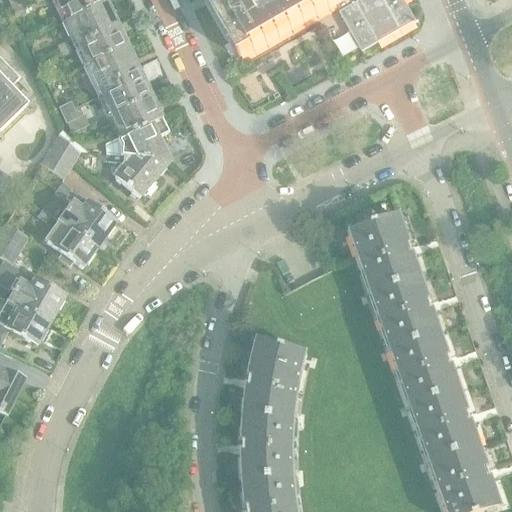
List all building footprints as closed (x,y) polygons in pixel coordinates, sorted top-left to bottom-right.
[(22,7),(18,0),(12,0),(8,2),(13,11),(22,7)] [(104,3),(102,0),(54,0),(65,23),(104,3)] [(209,0),(211,3),(208,5),(208,6),(207,7),(228,43),(230,43),(239,59),(241,58),(340,1),(346,10),(340,14),(360,49),(363,53),(379,43),(378,43),(414,22),(414,23),(415,22),(406,7),(401,0),(209,0)] [(115,26),(111,18),(111,16),(112,16),(108,5),(106,6),(104,3),(65,23),(75,45),(115,26)] [(26,16),(22,7),(13,11),(18,20),(26,16)] [(125,48),(125,46),(127,45),(122,34),(120,35),(115,26),(75,45),(86,67),(125,48)] [(69,48),(66,43),(57,47),(59,52),(69,48)] [(71,53),(69,48),(59,52),(62,57),(71,53)] [(115,80),(136,70),(132,60),(134,60),(129,49),(127,50),(125,48),(86,67),(100,97),(97,99),(98,101),(115,93),(112,87),(117,85),(115,80)] [(0,195),(9,181),(0,176),(0,132),(28,105),(11,88),(20,79),(0,59),(0,195)] [(150,95),(145,84),(143,85),(136,70),(115,80),(117,85),(112,87),(115,93),(98,101),(107,119),(150,98),(149,96),(150,95)] [(162,120),(161,119),(160,119),(156,110),(157,109),(152,99),(150,100),(150,98),(107,119),(108,121),(109,120),(118,140),(162,120)] [(75,112),(70,104),(58,109),(62,118),(75,112)] [(78,120),(75,112),(62,118),(66,125),(78,120)] [(168,164),(157,140),(168,134),(162,120),(118,140),(105,146),(105,156),(105,157),(168,164)] [(39,167),(57,135),(52,133),(33,164),(39,167)] [(58,137),(49,151),(73,167),(79,156),(80,155),(58,137)] [(49,151),(40,166),(64,182),(72,168),(73,167),(49,151)] [(152,183),(158,176),(168,164),(105,157),(105,163),(122,165),(124,167),(114,179),(138,200),(142,195),(144,197),(155,185),(152,183)] [(62,202),(69,193),(70,191),(62,186),(54,196),(62,202)] [(112,228),(115,225),(86,203),(80,210),(70,203),(55,223),(66,230),(96,251),(105,238),(107,240),(114,230),(112,228)] [(43,226),(48,218),(41,213),(35,220),(43,226)] [(417,268),(400,220),(395,221),(394,218),(385,221),(386,224),(353,236),(353,237),(348,238),(350,242),(354,240),(360,259),(356,260),(357,263),(362,262),(365,272),(361,274),(362,277),(366,275),(373,295),(369,296),(370,299),(423,281),(423,280),(421,281),(417,270),(419,269),(418,268),(417,268)] [(28,240),(5,225),(0,233),(0,240),(20,253),(28,240)] [(96,251),(66,230),(52,249),(59,255),(57,257),(59,259),(57,261),(66,268),(69,262),(81,271),(86,265),(87,267),(95,257),(93,255),(96,251)] [(0,262),(10,268),(20,253),(0,240),(0,262)] [(345,292),(334,271),(323,277),(334,298),(345,292)] [(334,298),(323,277),(311,283),(322,304),(334,298)] [(58,314),(64,304),(62,302),(64,299),(33,281),(28,289),(18,282),(6,304),(48,327),(56,313),(58,314)] [(436,324),(426,295),(428,294),(427,293),(425,293),(421,282),(423,282),(423,281),(370,299),(371,302),(375,301),(381,318),(377,319),(378,322),(382,321),(386,331),(381,332),(382,335),(387,333),(393,351),(388,353),(389,355),(443,337),(442,336),(440,337),(437,326),(439,325),(438,324),(436,324)] [(322,304),(311,283),(300,288),(311,310),(322,304)] [(311,310),(300,288),(289,294),(300,316),(311,310)] [(46,332),(48,327),(6,304),(0,314),(0,345),(7,332),(36,348),(40,342),(42,344),(48,333),(46,332)] [(456,380),(446,351),(447,350),(447,349),(445,349),(441,338),(443,338),(443,337),(389,355),(390,358),(395,357),(401,374),(396,375),(397,378),(402,377),(405,387),(401,388),(402,391),(406,390),(412,407),(408,408),(409,411),(460,394),(462,394),(462,392),(460,393),(456,382),(458,381),(457,379),(456,380)] [(302,374),(307,357),(276,349),(277,346),(266,343),(265,345),(260,344),(258,352),(257,351),(256,353),(259,354),(256,365),(253,364),(253,366),(255,366),(252,380),(248,404),(246,404),(246,406),(249,406),(247,417),(245,417),(245,418),(299,423),(299,421),(295,420),(297,403),(293,402),(293,398),(297,399),(298,393),(294,392),(296,384),(300,385),(301,381),(297,380),(298,373),(302,374)] [(22,382),(5,374),(5,375),(0,372),(0,414),(5,417),(22,382)] [(475,436),(465,407),(467,406),(466,404),(464,405),(460,394),(409,411),(410,414),(414,412),(420,429),(416,431),(417,434),(421,432),(424,442),(420,444),(421,447),(426,446),(431,462),(427,464),(428,467),(482,449),(481,448),(479,449),(475,438),(478,437),(477,435),(475,436)] [(293,445),(294,425),(299,426),(299,423),(245,418),(245,419),(247,419),(246,431),(244,430),(244,432),(245,432),(245,445),(245,457),(245,469),(243,469),(243,471),(246,471),(246,482),(244,482),(299,481),(298,477),(294,478),(293,459),(298,459),(298,456),(293,456),(293,448),(298,448),(298,445),(293,445)] [(498,511),(501,511),(484,463),(486,462),(486,460),(484,461),(480,450),(482,449),(428,467),(429,470),(433,468),(440,488),(436,489),(437,493),(442,491),(445,501),(441,503),(442,506),(446,505),(448,511),(498,511)] [(296,502),(294,483),(299,483),(299,481),(244,482),(244,484),(247,484),(247,495),(245,496),(245,497),(247,497),(247,500),(248,511),(302,511),(301,511),(297,511),(296,504),(301,504),(301,501),(296,502)]
